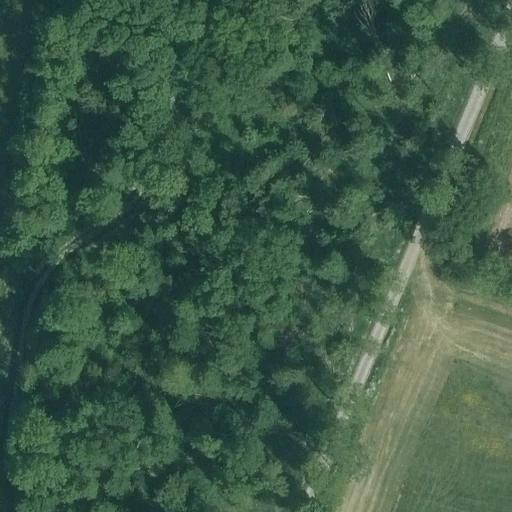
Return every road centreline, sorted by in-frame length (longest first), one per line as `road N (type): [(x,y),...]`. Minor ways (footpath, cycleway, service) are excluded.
road 1 (track): [(511,9),(400,279)]
road 2 (track): [(400,279),(304,511)]
